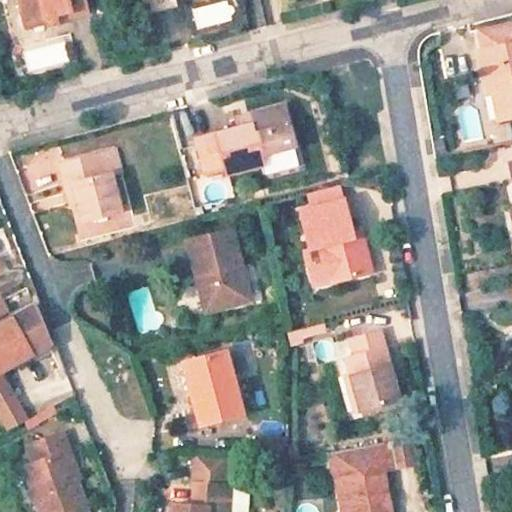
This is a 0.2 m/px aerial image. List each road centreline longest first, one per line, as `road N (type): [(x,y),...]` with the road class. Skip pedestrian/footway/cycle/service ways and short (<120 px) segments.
road 1 (residential): [(456,511),(380,26)]
road 2 (residential): [(0,124),(380,26)]
road 3 (residential): [(119,476),(0,151)]
